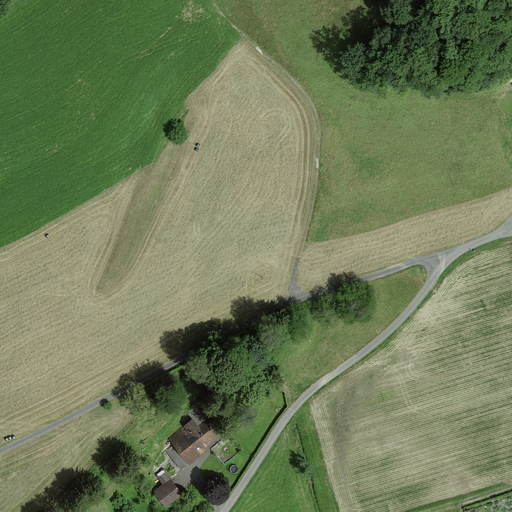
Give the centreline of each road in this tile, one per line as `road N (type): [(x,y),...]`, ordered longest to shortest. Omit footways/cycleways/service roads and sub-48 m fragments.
road 1 (unclassified): [(0,449),(291,303),(447,257)]
road 2 (residential): [(222,511),(293,407),(396,322),(447,257)]
